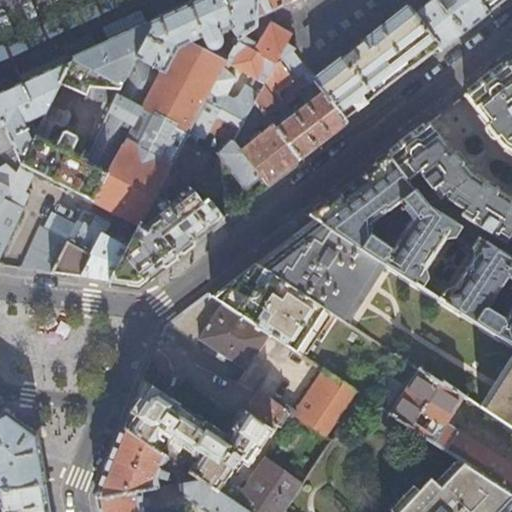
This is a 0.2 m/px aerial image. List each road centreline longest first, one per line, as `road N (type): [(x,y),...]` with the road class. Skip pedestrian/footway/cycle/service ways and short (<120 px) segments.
road 1 (residential): [(511,25),(147,308)]
road 2 (residential): [(147,308),(0,287)]
